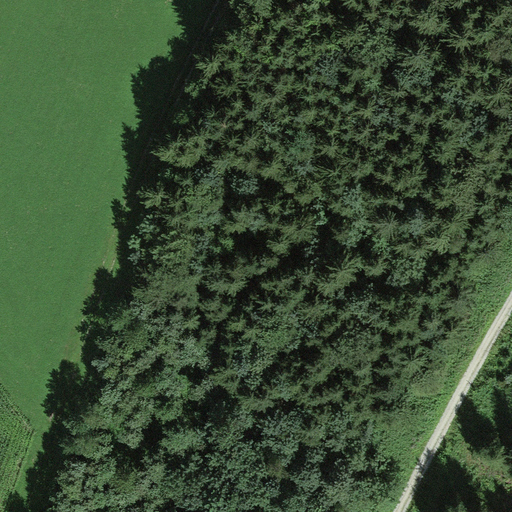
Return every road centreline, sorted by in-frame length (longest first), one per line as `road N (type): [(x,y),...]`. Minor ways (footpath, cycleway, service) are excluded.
road 1 (track): [(224,0),(183,79),(78,344),(27,511)]
road 2 (track): [(511,299),(400,511)]
